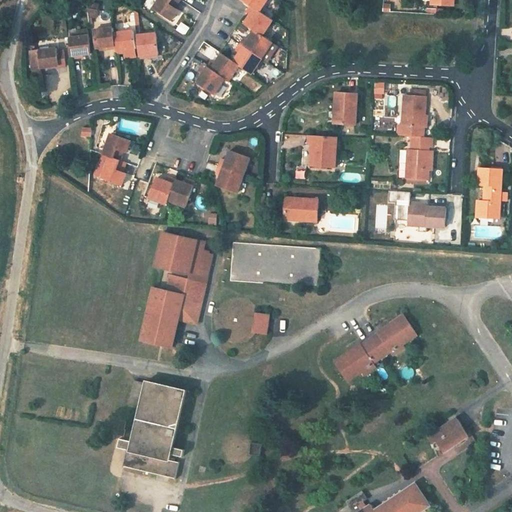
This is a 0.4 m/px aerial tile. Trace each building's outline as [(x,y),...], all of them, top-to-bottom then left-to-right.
[(181,0),(160,0),(154,9),(172,21),(179,10),(176,8),(181,0)] [(243,0),(251,6),(260,12),(267,0),(243,0)] [(255,31),(264,38),(274,21),(260,12),(251,6),(247,12),(251,15),(244,24),(255,31)] [(88,8),(90,18),(99,17),(98,10),(88,8)] [(175,29),(184,36),(190,27),(181,21),(175,29)] [(108,48),(116,47),(115,33),(114,27),(94,29),(97,47),(108,46),(108,48)] [(69,37),(71,57),(79,57),(79,54),(83,54),(91,53),(88,29),(78,30),(78,36),(69,37)] [(128,49),(132,48),(136,48),(134,30),(132,31),(124,31),(115,33),(116,47),(117,53),(124,52),(125,52),(125,49),(128,49)] [(262,60),(267,63),(277,47),(264,38),(255,31),(249,40),(245,38),(240,45),(262,60)] [(138,36),(140,56),(159,54),(157,33),(138,36)] [(240,66),(253,75),(262,60),(240,45),(236,51),(239,54),(234,62),(240,66)] [(58,66),(66,66),(64,51),(57,51),(57,48),(38,50),(40,67),(58,65),(58,66)] [(30,51),(32,68),(40,67),(38,50),(30,51)] [(225,79),(229,82),(240,66),(234,62),(221,54),(215,63),(211,60),(207,67),(225,79)] [(260,75),(266,65),(262,62),(255,72),(260,75)] [(207,67),(204,65),(199,71),(202,74),(196,83),(214,95),(225,79),(207,67)] [(383,93),(384,84),(375,83),(375,93),(383,93)] [(336,92),(335,110),(339,110),(338,124),(356,125),(357,93),(336,92)] [(398,126),(398,135),(411,136),(426,137),(427,126),(428,119),(429,96),(428,96),(410,95),(404,95),(402,126),(398,126)] [(83,127),(82,136),(91,136),(91,128),(83,127)] [(110,156),(121,160),(124,151),(128,153),(132,141),(124,138),(111,134),(104,154),(110,156)] [(337,137),(309,135),(308,144),(312,144),(311,165),(335,166),(337,137)] [(426,137),(411,136),(410,146),(414,146),(414,151),(408,150),(406,178),(427,179),(429,151),(424,151),(425,147),(432,147),(432,138),(426,137)] [(223,158),(220,166),(244,175),(251,157),(230,150),(227,160),(223,158)] [(124,171),(127,163),(124,161),(121,160),(110,156),(102,178),(123,185),(124,183),(127,174),(124,172),(124,171)] [(244,175),(220,166),(217,174),(222,175),(217,185),(238,192),(244,175)] [(476,202),(476,218),(503,219),(503,201),(499,201),(499,193),(500,170),(478,168),(477,185),(484,185),(483,202),(476,202)] [(305,179),(306,170),(296,169),(295,178),(305,179)] [(359,182),(359,174),(342,172),(342,181),(359,182)] [(168,200),(176,180),(169,177),(167,181),(157,178),(150,198),(167,204),(168,200)] [(187,184),(176,180),(168,200),(187,206),(195,182),(188,180),(187,184)] [(410,192),(390,190),(389,202),(396,202),(395,221),(407,222),(418,223),(418,226),(418,232),(425,233),(426,227),(444,228),(445,209),(427,208),(427,205),(409,204),(410,192)] [(319,200),(286,198),(285,217),(299,218),(299,221),(318,222),(319,200)] [(217,224),(218,213),(209,212),(207,223),(217,224)] [(190,274),(208,279),(212,260),(208,259),(208,257),(203,256),(205,247),(162,237),(155,266),(190,274)] [(322,248),(233,242),(230,281),(319,287),(320,275),(330,276),(331,261),(321,260),(322,248)] [(212,260),(208,279),(224,282),(229,264),(212,260)] [(165,286),(164,290),(185,295),(179,320),(183,321),(198,324),(199,321),(207,283),(189,279),(168,274),(167,277),(170,278),(168,287),(165,286)] [(190,274),(189,279),(207,283),(208,279),(190,274)] [(185,295),(164,290),(153,288),(146,321),(144,329),(141,339),(173,347),(179,320),(185,295)] [(256,314),(255,321),(254,329),(254,332),(267,334),(268,329),(269,321),(270,315),(256,314)] [(413,329),(408,321),(404,315),(396,321),(383,329),(334,362),(347,381),(362,371),(364,375),(376,367),(374,363),(390,352),(393,355),(405,347),(403,344),(416,334),(413,329)] [(132,442),(124,440),(120,439),(118,448),(124,449),(128,450),(124,466),(132,468),(176,478),(179,462),(170,460),(172,454),(183,456),(184,450),(173,447),(186,390),(147,381),(133,442),(132,442)] [(131,400),(140,403),(144,383),(135,381),(131,400)] [(456,418),(428,436),(433,443),(437,441),(444,452),(468,436),(456,418)] [(117,436),(125,437),(126,430),(125,430),(127,422),(121,420),(117,436)] [(251,443),(250,454),(260,455),(261,444),(251,443)] [(370,505),(359,511),(420,511),(430,506),(415,484),(374,510),(370,505)] [(347,501),(349,505),(352,509),(367,499),(361,491),(347,501)]
